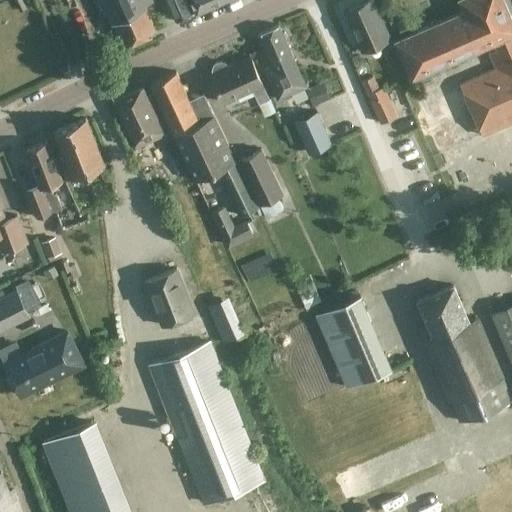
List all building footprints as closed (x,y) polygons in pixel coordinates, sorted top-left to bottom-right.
[(13,0),(19,11),(25,8),(21,0),(13,0)] [(155,31),(144,5),(153,1),(152,0),(93,0),(100,14),(107,11),(113,24),(123,46),(155,31)] [(193,15),(186,0),(166,0),(176,22),(193,15)] [(224,0),(189,0),(196,13),(224,0)] [(368,0),(344,11),(362,51),(390,39),(372,0),(368,0)] [(395,41),(411,78),(493,42),(496,49),(489,52),(496,68),(460,84),(482,135),(511,122),(511,21),(502,0),(458,0),(464,11),(395,41)] [(278,25),(258,34),(271,65),(264,69),(278,99),(306,86),(278,25)] [(249,56),(228,66),(226,63),(223,62),(220,61),(217,61),(214,63),(212,65),(211,68),(211,71),(212,73),(210,74),(223,103),(252,89),(258,103),(269,99),(249,56)] [(218,170),(229,193),(240,216),(245,213),(258,208),(213,115),(203,93),(189,100),(175,72),(150,83),(195,180),(218,170)] [(380,123),(389,119),(396,115),(383,86),(378,88),(372,76),(361,81),(380,123)] [(323,82),(307,89),(314,105),(330,98),(323,82)] [(165,135),(143,87),(114,100),(135,148),(165,135)] [(317,112),(295,122),(308,152),(330,143),(317,112)] [(104,165),(85,118),(54,131),(63,153),(57,156),(67,180),(72,178),(104,165)] [(53,195),(50,185),(62,181),(46,141),(26,149),(39,184),(25,189),(36,218),(61,209),(56,193),(53,195)] [(283,193),(261,148),(237,160),(259,205),(283,193)] [(26,242),(17,215),(5,220),(0,205),(0,244),(2,251),(26,242)] [(225,205),(210,212),(227,247),(253,235),(245,218),(234,224),(225,205)] [(34,242),(39,257),(51,253),(47,238),(34,242)] [(177,269),(145,281),(162,326),(194,313),(177,269)] [(453,285),(417,300),(432,337),(425,340),(459,421),(511,399),(477,318),(469,322),(453,285)] [(0,324),(26,311),(15,290),(0,297),(0,324)] [(359,294),(315,314),(347,387),(391,368),(359,294)] [(203,303),(213,332),(225,328),(216,299),(203,303)] [(511,303),(491,312),(510,359),(511,364),(511,303)] [(83,364),(67,331),(4,362),(20,396),(83,364)] [(211,341),(149,365),(203,504),(265,479),(211,341)] [(0,511),(20,511),(12,489),(7,491),(0,472),(0,471),(0,511)]
